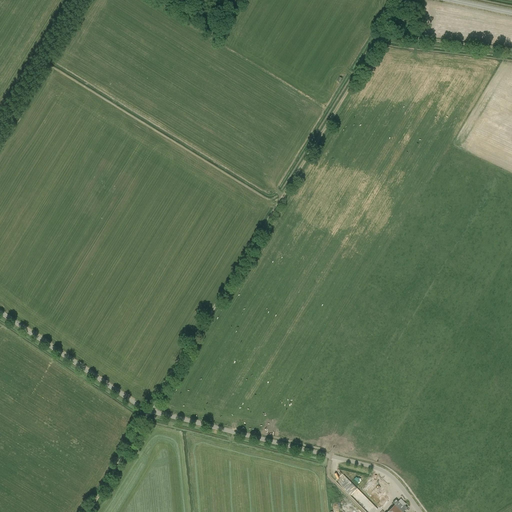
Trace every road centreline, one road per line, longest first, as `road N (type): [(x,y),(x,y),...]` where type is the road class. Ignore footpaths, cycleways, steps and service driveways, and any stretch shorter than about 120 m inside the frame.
road 1 (track): [(511,49),(379,39),(88,511)]
road 2 (unclassified): [(420,511),(383,470),(139,406),(0,311)]
road 3 (track): [(0,132),(82,0)]
